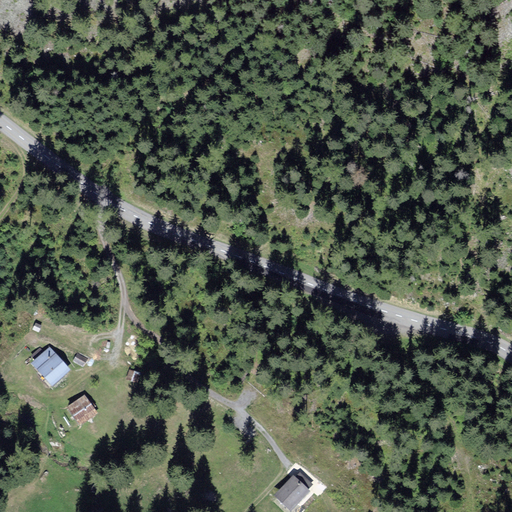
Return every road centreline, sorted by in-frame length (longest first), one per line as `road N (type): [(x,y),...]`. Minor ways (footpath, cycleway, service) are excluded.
road 1 (tertiary): [(95,191),(180,234),(511,352)]
road 2 (residential): [(288,465),(258,426),(137,322),(93,212),(95,191)]
